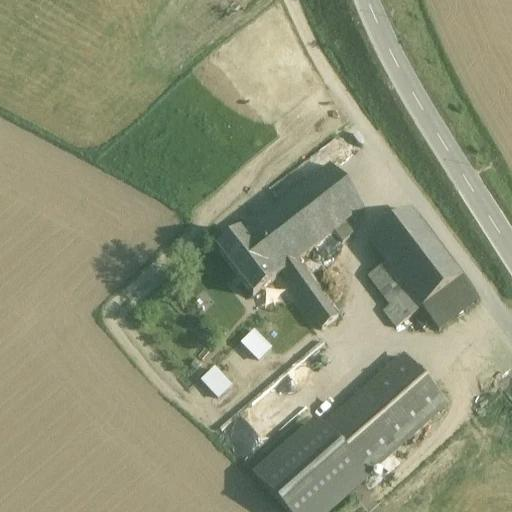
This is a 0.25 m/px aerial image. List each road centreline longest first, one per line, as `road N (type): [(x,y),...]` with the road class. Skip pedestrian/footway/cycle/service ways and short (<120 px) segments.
road 1 (unclassified): [(511,258),(398,86),(361,0)]
road 2 (track): [(360,511),(511,366)]
